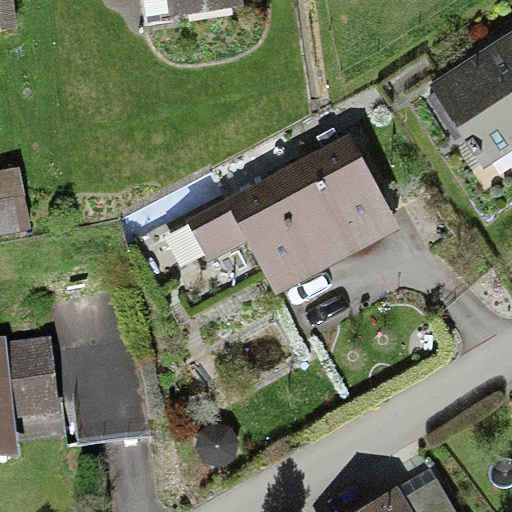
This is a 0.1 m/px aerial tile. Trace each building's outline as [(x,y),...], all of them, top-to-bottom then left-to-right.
[(8,0),(0,0),(0,36),(13,35),(8,0)] [(234,0),(162,0),(165,22),(236,12),(234,0)] [(511,43),(424,98),(473,178),(511,153),(511,43)] [(405,229),(347,131),(182,227),(206,268),(237,250),(271,308),(405,229)] [(17,196),(0,198),(0,235),(22,233),(17,196)] [(44,361),(0,364),(0,483),(13,482),(9,433),(50,430),(44,361)] [(443,511),(432,491),(400,509),(401,511),(443,511)] [(393,498),(368,511),(401,511),(400,509),(393,498)]
